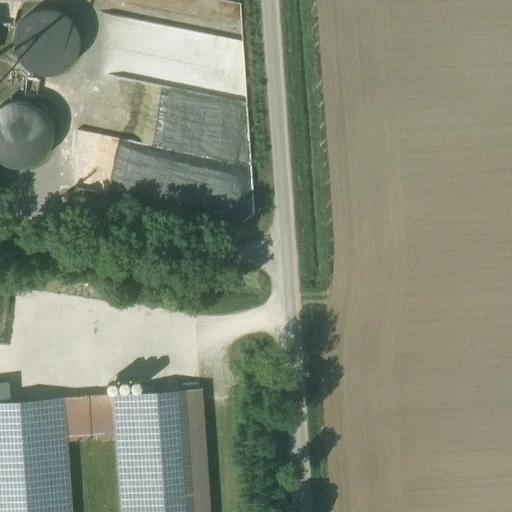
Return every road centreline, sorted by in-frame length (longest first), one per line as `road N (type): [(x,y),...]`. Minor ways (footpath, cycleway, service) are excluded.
road 1 (unclassified): [(284,251),(243,256),(0,207)]
road 2 (unclassified): [(301,511),(284,251)]
road 3 (unclassified): [(284,251),(271,0)]
